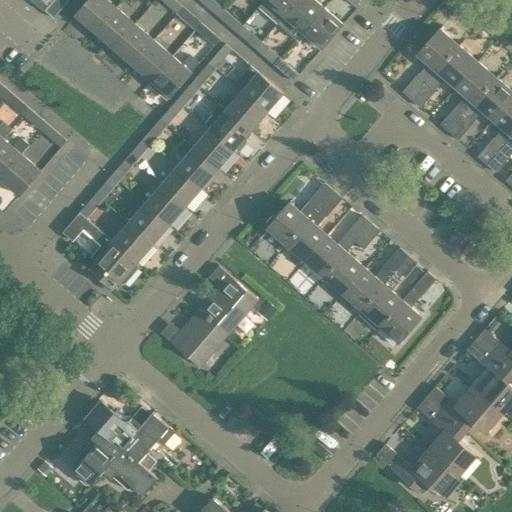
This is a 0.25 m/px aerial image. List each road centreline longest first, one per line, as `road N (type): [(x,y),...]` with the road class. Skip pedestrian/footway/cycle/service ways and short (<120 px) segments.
road 1 (residential): [(113,341),(315,114)]
road 2 (residential): [(297,506),(483,293)]
road 3 (residential): [(297,506),(113,341)]
road 4 (residential): [(511,209),(408,120),(357,155)]
road 5 (residential): [(483,293),(358,180),(357,155)]
road 6 (residential): [(0,476),(113,341)]
road 7 (residential): [(315,114),(406,0)]
road 8 (residential): [(113,341),(12,256)]
road 9 (residential): [(12,256),(92,164)]
